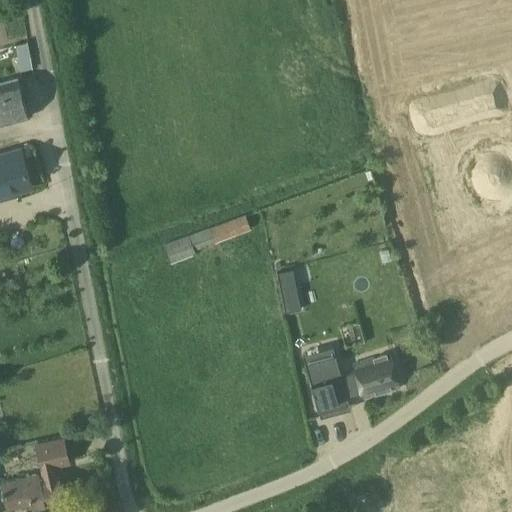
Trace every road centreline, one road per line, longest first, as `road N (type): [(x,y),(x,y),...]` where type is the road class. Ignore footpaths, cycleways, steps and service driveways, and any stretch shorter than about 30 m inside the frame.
road 1 (residential): [(133,511),(32,0)]
road 2 (residential): [(216,511),(297,486),(511,343)]
